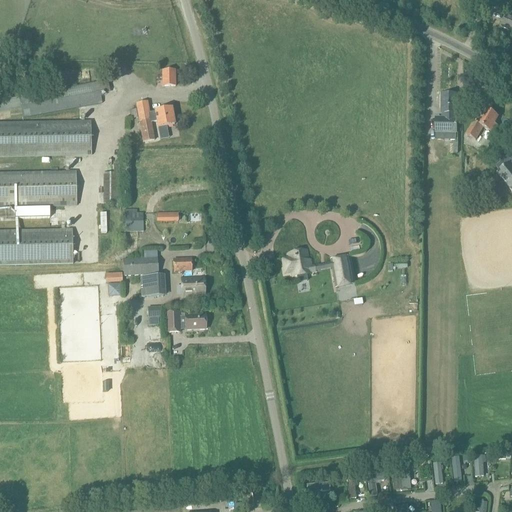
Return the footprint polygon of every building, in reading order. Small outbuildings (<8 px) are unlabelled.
[(511,17),(507,16),(502,28),(511,32),(511,17)] [(175,87),(175,71),(162,72),(162,87),(175,87)] [(110,91),(108,82),(107,75),(96,77),(97,83),(19,97),(0,101),(0,114),(21,110),(23,119),(102,104),(100,96),(100,93),(110,92),(110,91)] [(441,114),(443,114),(443,118),(435,118),(435,134),(457,135),(457,118),(455,118),(455,114),(457,114),(458,95),(442,95),(441,114)] [(148,102),(136,104),(137,110),(138,119),(139,124),(151,121),(156,120),(158,128),(166,127),(174,126),(171,109),(155,112),(155,113),(150,114),(148,102)] [(137,110),(130,111),(131,120),(138,119),(137,110)] [(478,125),(473,121),(465,135),(476,141),(483,128),(493,134),(498,126),(494,124),(498,117),(487,110),(478,125)] [(151,121),(139,124),(142,143),(155,141),(151,121)] [(91,122),(82,122),(0,123),(0,158),(91,156),(91,122)] [(477,149),(484,137),(481,135),(473,146),(477,149)] [(503,182),(494,189),(501,198),(510,190),(511,192),(511,153),(511,154),(506,158),(500,163),(495,167),(500,173),(497,175),(503,182)] [(104,174),(103,205),(120,205),(120,163),(114,163),(113,174),(104,174)] [(68,172),(67,172),(0,173),(0,208),(77,207),(76,172),(69,172),(68,172)] [(137,210),(124,210),(125,233),(143,233),(143,214),(137,215),(137,210)] [(173,222),(173,217),(173,213),(157,214),(157,223),(173,222)] [(201,213),(183,213),(183,219),(189,219),(189,221),(202,221),(201,213)] [(63,230),(62,230),(0,231),(0,266),(73,265),(72,230),(64,230),(63,230)] [(289,259),(282,261),(285,274),(285,276),(291,275),(292,279),(297,278),(298,284),(307,282),(306,277),(312,276),(312,274),(316,274),(315,271),(314,267),(314,266),(312,267),(311,261),(308,261),(307,258),(306,252),(288,255),(289,259)] [(347,258),(330,261),(331,264),(331,268),(335,286),(335,289),(337,289),(337,290),(350,287),(351,287),(351,286),(352,286),(347,258)] [(158,276),(157,259),(123,260),(124,278),(158,276)] [(192,272),(192,259),(173,260),(173,273),(192,272)] [(122,283),(122,274),(105,275),(105,284),(122,283)] [(163,276),(158,277),(140,278),(141,298),(164,297),(163,276)] [(183,298),(204,297),(203,279),(182,280),(183,298)] [(306,290),(298,292),(300,298),(308,296),(306,290)] [(207,307),(207,297),(180,298),(181,308),(207,307)] [(160,310),(147,310),(148,326),(159,325),(159,319),(160,319),(160,310)] [(167,314),(168,334),(180,334),(180,327),(185,327),(186,331),(206,330),(206,316),(185,317),(185,318),(179,318),(179,314),(167,314)] [(154,362),(164,362),(164,352),(154,352),(154,362)] [(187,358),(173,358),(174,370),(187,370),(187,358)] [(484,458),(481,458),(481,457),(473,458),(475,479),(483,478),(482,464),(485,464),(484,458)] [(382,465),(373,466),(374,473),(383,471),(382,465)] [(394,491),(410,490),(408,470),(393,471),(394,491)] [(361,473),(353,474),(355,484),(362,483),(361,473)] [(366,475),(369,497),(376,496),(375,482),(383,481),(381,473),(366,475)] [(306,484),(307,502),(315,502),(314,492),(328,490),(327,482),(306,484)]
